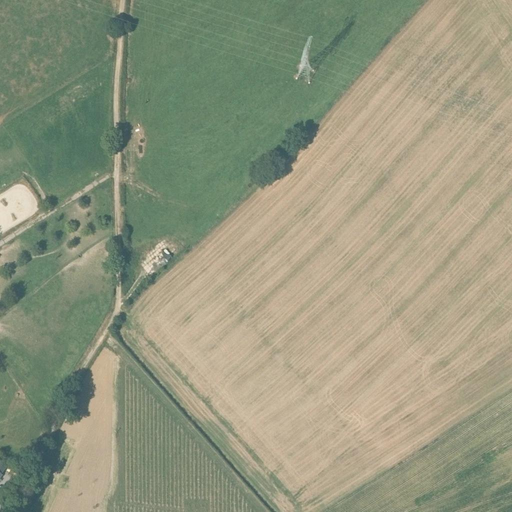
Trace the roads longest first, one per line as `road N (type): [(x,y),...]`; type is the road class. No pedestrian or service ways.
road 1 (track): [(122,0),(115,311),(14,511)]
road 2 (track): [(0,244),(106,176),(130,179)]
